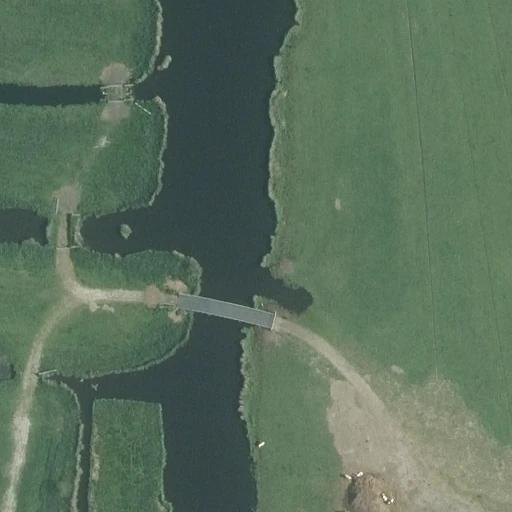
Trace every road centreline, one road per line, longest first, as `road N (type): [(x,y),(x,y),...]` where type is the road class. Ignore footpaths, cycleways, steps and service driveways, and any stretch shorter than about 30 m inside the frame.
road 1 (track): [(397,511),(400,475),(390,430),(312,339),(177,301),(78,294),(46,322),(30,361),(5,511)]
road 2 (track): [(78,294),(59,275),(59,199),(115,144),(114,77)]
